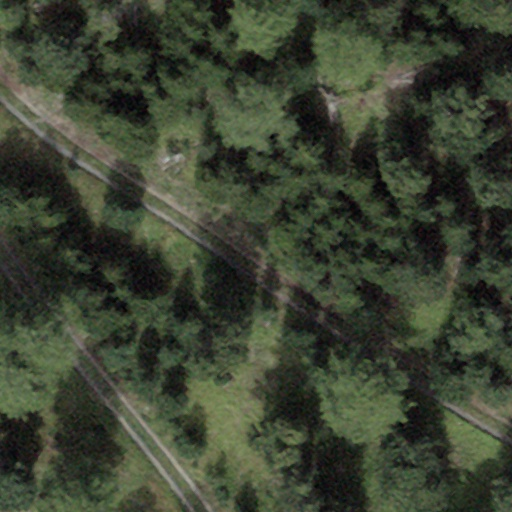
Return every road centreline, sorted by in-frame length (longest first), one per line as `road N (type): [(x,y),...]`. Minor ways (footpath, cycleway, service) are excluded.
road 1 (track): [(0,68),(413,385),(511,430)]
road 2 (track): [(204,511),(0,245)]
